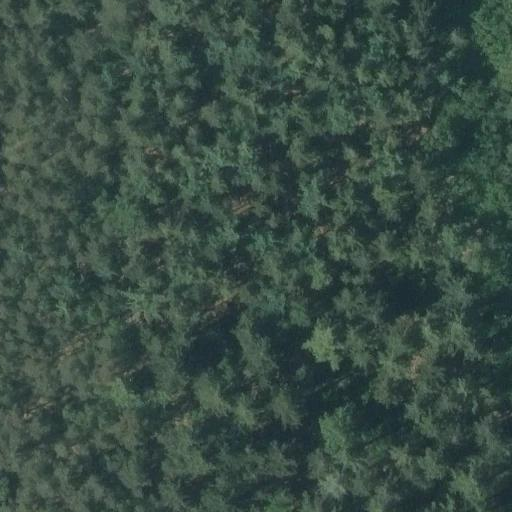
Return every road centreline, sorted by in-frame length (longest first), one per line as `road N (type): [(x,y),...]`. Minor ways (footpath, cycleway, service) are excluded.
road 1 (track): [(120,92),(162,440)]
road 2 (unclassified): [(511,231),(474,0)]
